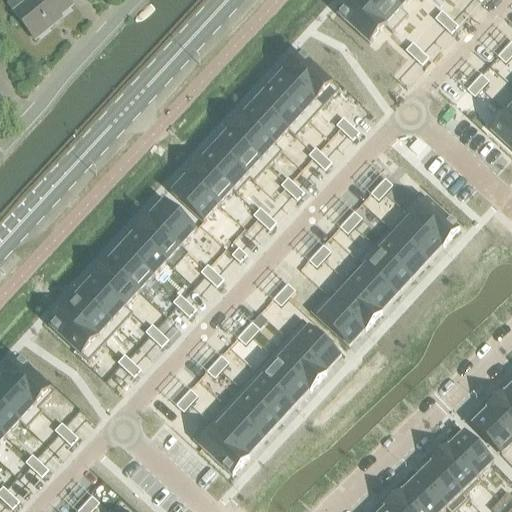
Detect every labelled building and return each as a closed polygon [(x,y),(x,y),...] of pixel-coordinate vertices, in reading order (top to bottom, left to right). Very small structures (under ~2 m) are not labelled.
[(31,0),(28,2),(24,0),(8,0),(6,6),(34,41),(51,27),(50,25),(72,8),(68,3),(71,0),(31,0)] [(351,0),(337,16),(370,46),(385,30),(386,29),(354,0),(351,0)] [(354,0),(386,29),(385,30),(392,36),(408,19),(401,12),(400,13),(386,0),(354,0)] [(386,0),(400,13),(401,12),(412,0),(386,0)] [(442,15),(435,22),(443,30),(450,22),(442,15)] [(450,22),(443,30),(451,37),(458,30),(450,22)] [(413,46),(405,54),(413,62),(421,54),(413,46)] [(511,59),(505,53),(498,60),(505,67),(511,60),(511,59)] [(421,54),(413,62),(422,69),(429,61),(421,54)] [(299,56),(283,74),(283,75),(284,74),(323,111),(339,93),(299,56)] [(283,75),(270,89),(309,126),(323,111),(284,74),(283,75)] [(481,78),(474,86),(482,93),(489,85),(481,78)] [(474,86),(467,94),(474,101),(482,93),(474,86)] [(270,89),(256,104),(288,134),(288,135),(295,141),(309,126),(270,89)] [(244,118),(242,119),(275,149),(275,148),(288,135),(288,134),(256,104),(244,118)] [(504,112),(487,130),(511,153),(511,121),(507,116),(507,115),(504,112)] [(243,117),(227,135),(228,135),(229,134),(268,170),(282,155),(275,148),(275,149),(242,119),(244,118),(243,117)] [(343,122),(336,129),(344,137),(351,129),(343,122)] [(351,129),(344,137),(352,144),(359,137),(351,129)] [(228,135),(215,149),(250,182),(250,183),(254,186),(268,170),(229,134),(228,135)] [(202,163),(201,164),(233,194),(232,195),(236,198),(250,183),(250,182),(215,149),(202,163)] [(315,151),(308,159),(316,167),(323,159),(315,151)] [(323,159),(316,167),(325,174),(332,166),(323,159)] [(202,162),(185,180),(186,180),(187,179),(219,209),(232,195),(233,194),(201,164),(202,163),(202,162)] [(186,180),(171,197),(203,226),(219,209),(187,179),(186,180)] [(288,182),(281,189),(289,197),(296,189),(288,182)] [(385,182),(378,190),(386,197),(393,190),(385,182)] [(296,189),(289,197),(297,204),(304,197),(296,189)] [(378,190),(371,198),(378,205),(386,197),(378,190)] [(419,196),(403,214),(406,218),(407,217),(442,250),(442,251),(443,251),(459,233),(419,196)] [(149,220),(148,221),(181,251),(197,233),(165,204),(149,220)] [(260,212),(253,219),(261,227),(268,219),(260,212)] [(354,216),(347,224),(355,231),(362,223),(354,216)] [(406,218),(391,235),(394,238),(395,237),(427,267),(442,251),(442,250),(407,217),(406,218)] [(268,219),(261,227),(269,234),(276,227),(268,219)] [(149,220),(133,236),(134,237),(135,236),(167,266),(181,251),(148,221),(149,220)] [(347,224),(340,231),(347,238),(355,231),(347,224)] [(134,237),(121,251),(153,281),(167,266),(135,236),(134,237)] [(380,253),(379,254),(412,283),(427,267),(395,237),(394,238),(380,253)] [(373,246),(356,265),(363,271),(364,270),(396,300),(412,283),(379,254),(380,253),(373,246)] [(323,249),(316,257),(324,264),(331,256),(323,249)] [(108,265),(107,266),(139,296),(153,281),(121,251),(108,265)] [(239,251),(231,259),(239,266),(246,259),(239,251)] [(316,257),(309,265),(316,272),(324,264),(316,257)] [(107,265),(92,281),(92,282),(93,281),(125,311),(126,310),(139,296),(107,266),(108,265),(107,265)] [(208,269),(201,276),(209,284),(216,276),(208,269)] [(363,271),(349,287),(381,317),(381,316),(396,300),(364,270),(363,271)] [(216,276),(209,284),(217,291),(224,283),(216,276)] [(92,282),(79,296),(119,332),(133,317),(126,310),(125,311),(93,281),(92,282)] [(334,303),(333,304),(365,334),(364,335),(365,335),(382,317),(381,316),(381,317),(349,287),(334,303)] [(288,288),(280,296),(288,303),(295,295),(288,288)] [(66,310),(65,311),(105,347),(119,332),(79,296),(66,310)] [(280,296),(273,303),(281,310),(288,303),(280,296)] [(327,297),(310,315),(349,351),(364,335),(365,334),(333,304),(334,303),(327,297)] [(180,299),(173,306),(181,314),(188,306),(180,299)] [(188,306),(181,314),(189,321),(196,314),(188,306)] [(66,310),(49,328),(89,365),(105,347),(65,311),(66,310)] [(302,324),(286,341),(325,377),(341,360),(302,324)] [(252,327),(245,334),(253,341),(260,334),(252,327)] [(152,329),(145,336),(153,344),(160,336),(152,329)] [(245,334),(238,342),(245,349),(253,341),(245,334)] [(160,336),(153,344),(162,351),(168,344),(160,336)] [(286,341),(270,358),(310,394),(310,395),(326,378),(325,377),(286,341)] [(270,358),(255,375),(294,411),(310,394),(270,358)] [(125,359),(118,366),(126,374),(133,366),(125,359)] [(221,360),(214,368),(222,375),(229,367),(221,360)] [(18,361),(1,380),(2,380),(2,379),(38,412),(39,412),(54,395),(18,361)] [(133,366),(126,374),(134,381),(141,374),(133,366)] [(214,368),(207,376),(215,383),(222,375),(214,368)] [(255,375),(240,391),(279,427),(294,411),(255,375)] [(0,382),(0,406),(20,425),(19,426),(26,432),(42,415),(39,412),(38,412),(2,379),(2,380),(0,382)] [(511,389),(504,397),(503,398),(511,406),(511,389)] [(224,408),(263,444),(279,427),(240,391),(224,408)] [(190,394),(183,401),(191,408),(198,401),(190,394)] [(502,395),(486,411),(487,413),(488,413),(511,438),(511,406),(503,398),(504,397),(502,395)] [(183,401),(176,409),(184,416),(191,408),(183,401)] [(0,435),(5,441),(19,426),(20,425),(0,406),(0,435)] [(210,424),(209,425),(248,461),(263,444),(224,408),(210,424)] [(487,413),(472,428),(501,458),(511,447),(511,438),(488,413),(487,413)] [(209,425),(192,442),(233,479),(249,462),(248,461),(209,425)] [(62,427),(55,435),(63,442),(70,434),(62,427)] [(70,434),(63,442),(71,449),(78,442),(70,434)] [(448,451),(477,482),(478,481),(493,466),(464,436),(448,451)] [(447,449),(430,465),(432,467),(432,466),(465,500),(465,499),(481,484),(478,481),(477,482),(448,451),(447,449)] [(32,459),(25,466),(34,474),(41,466),(32,459)] [(41,466),(34,474),(42,481),(49,474),(41,466)] [(432,467),(417,481),(446,511),(445,511),(459,511),(469,503),(465,499),(465,500),(432,466),(432,467)] [(402,496),(401,496),(416,511),(445,511),(446,511),(417,481),(402,496)] [(3,490),(0,493),(0,501),(4,505),(11,498),(3,490)] [(400,494),(384,510),(385,511),(386,511),(416,511),(401,496),(402,496),(400,494)] [(511,499),(507,495),(499,504),(505,510),(511,502),(511,499)] [(11,498),(4,505),(11,511),(12,511),(19,505),(11,498)] [(92,500),(85,508),(89,511),(95,511),(100,507),(92,500)]
